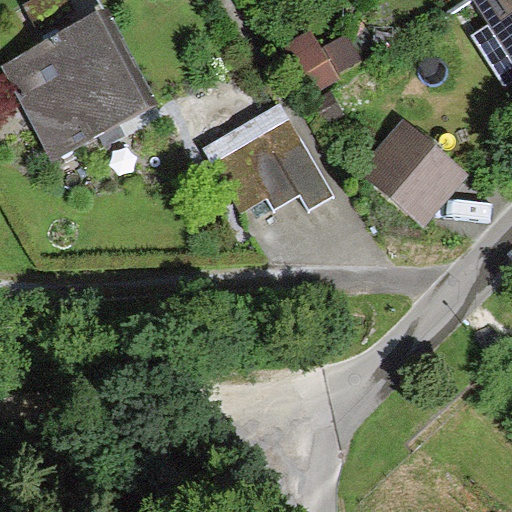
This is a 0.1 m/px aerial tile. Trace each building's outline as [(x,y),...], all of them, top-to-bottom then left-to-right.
[(511,0),(473,0),(511,59),(511,0)] [(6,71),(53,162),(147,113),(100,22),(6,71)] [(312,33),(285,49),(312,96),(340,80),(312,33)] [(345,118),(333,96),(315,106),(327,128),(345,118)] [(335,200),(292,124),(214,167),(242,217),(268,202),(275,215),(302,199),(310,213),(335,200)] [(468,179),(405,124),(362,174),(425,229),(468,179)]
